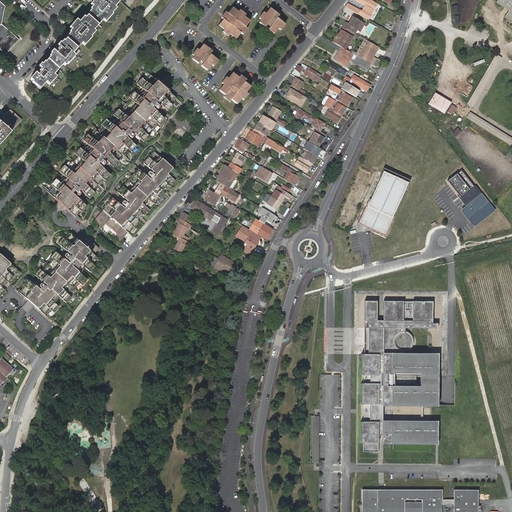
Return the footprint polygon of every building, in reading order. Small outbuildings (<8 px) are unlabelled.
[(37,65),(34,68),(37,70),(38,71),(36,73),(35,72),(30,78),(32,81),(37,86),(38,85),(41,87),(46,82),(47,83),(50,80),(51,81),(52,82),(57,76),(56,76),(54,74),(56,72),(54,70),(57,67),(59,64),(61,66),(63,64),(65,65),(67,63),(68,64),(73,59),(72,58),(71,57),(74,54),(73,53),(75,51),(73,49),(75,46),(77,48),(81,43),(85,46),(87,43),(92,37),(91,37),(96,31),(94,30),(96,27),(94,25),(97,23),(99,20),(101,22),(103,19),(104,21),(107,18),(108,19),(113,14),(112,13),(117,8),(115,7),(118,4),(116,3),(117,0),(93,0),(93,1),(95,3),(90,8),(91,9),(89,12),(90,12),(85,17),(84,16),(79,21),(76,19),(75,19),(76,20),(72,24),(73,26),(71,29),(70,30),(69,31),(70,32),(69,33),(68,34),(68,35),(68,36),(63,42),(62,41),(59,44),(58,43),(57,45),(59,46),(58,47),(56,50),(54,51),(53,49),(52,50),(50,53),(48,56),(49,57),(44,62),(43,61),(41,64),(41,63),(38,65),(37,65)] [(377,4),(369,0),(368,0),(365,5),(364,5),(361,11),(359,14),(368,19),(377,4)] [(511,0),(497,0),(496,2),(509,11),(511,12),(511,0)] [(347,3),(345,6),(359,14),(361,11),(359,10),(360,10),(347,3)] [(226,17),(223,20),(219,25),(224,30),(222,32),(228,37),(230,34),(236,39),(241,33),(243,35),(245,32),(243,30),(245,27),(250,21),(244,17),(242,15),(243,13),(240,10),(238,12),(233,8),(228,14),(226,12),(223,15),(226,17)] [(278,18),(279,17),(276,14),(277,13),(271,8),(266,14),(264,12),(262,15),(264,17),(261,20),(259,23),(265,28),(267,25),(270,27),(268,30),(274,34),(278,28),(281,30),(285,24),(278,18)] [(346,22),(344,27),(356,33),(359,35),(361,30),(364,32),(366,27),(364,26),(365,24),(353,17),(349,24),(346,22)] [(344,27),(340,34),(341,34),(336,43),(342,47),(343,47),(346,50),(354,37),(356,33),(344,27)] [(4,29),(0,38),(0,48),(6,54),(18,41),(4,29)] [(381,48),(369,41),(361,55),(371,61),(377,50),(379,51),(381,48)] [(197,53),(194,56),(192,59),(198,64),(200,61),(203,63),(201,66),(207,70),(211,65),(213,66),(218,60),(210,54),(210,53),(207,51),(209,49),(203,45),(198,50),(197,49),(195,51),(197,53)] [(343,47),(342,47),(335,59),(346,66),(353,54),(351,52),(346,50),(343,47)] [(371,61),(361,55),(360,57),(362,58),(370,63),(371,61)] [(468,104),(471,106),(500,56),(497,55),(468,104)] [(360,57),(357,56),(353,62),(358,65),(362,58),(360,57)] [(362,58),(358,65),(367,71),(371,64),(370,63),(362,58)] [(339,67),(332,62),(331,64),(332,64),(331,67),(325,78),(331,81),(335,74),(337,71),(339,67)] [(302,64),(301,67),(318,76),(320,78),(321,78),(323,79),(325,77),(311,69),(311,68),(302,64)] [(301,67),(298,65),(295,69),(299,73),(302,71),(304,72),(303,73),(309,77),(315,80),(318,82),(320,78),(318,76),(301,67)] [(339,67),(337,71),(340,72),(347,75),(348,72),(339,67)] [(97,131),(94,128),(89,134),(87,133),(82,139),(85,142),(85,143),(87,143),(88,145),(83,150),(79,147),(74,153),(76,154),(72,159),(71,161),(70,160),(65,166),(64,164),(59,171),(62,173),(62,175),(64,175),(65,176),(60,182),(56,178),(51,184),(52,185),(48,190),(47,191),(58,201),(64,206),(75,216),(75,215),(76,214),(80,209),(81,210),(86,204),(83,201),(83,200),(82,200),(77,196),(82,190),(84,192),(84,193),(85,193),(88,195),(93,189),(92,189),(97,183),(98,182),(102,176),(103,178),(108,171),(98,162),(99,160),(100,161),(101,161),(102,161),(102,160),(103,161),(104,161),(105,161),(106,161),(106,160),(106,159),(111,164),(116,157),(115,157),(119,152),(120,150),(122,153),(128,147),(133,141),(129,137),(129,136),(131,137),(132,138),(133,138),(134,137),(134,136),(134,135),(134,134),(132,133),(134,132),(144,140),(149,135),(148,134),(158,122),(159,123),(164,117),(153,108),(155,106),(156,106),(156,107),(157,107),(157,106),(158,106),(158,107),(159,107),(160,107),(161,107),(161,106),(162,106),(162,105),(166,108),(171,103),(170,101),(175,96),(147,71),(142,77),(140,76),(135,81),(138,84),(138,86),(139,85),(141,87),(136,93),(132,89),(127,95),(129,98),(125,103),(124,104),(119,109),(118,108),(113,113),(117,117),(112,122),(110,121),(110,120),(109,120),(105,117),(100,123),(102,125),(98,129),(97,131)] [(243,96),(245,92),(250,87),(244,82),(245,80),(243,78),(241,80),(238,78),(232,73),(227,79),(225,77),(221,83),(223,85),(219,91),(224,95),(222,97),(225,99),(227,97),(230,100),(236,104),(241,98),(243,100),(245,97),(243,96)] [(342,78),(335,74),(331,81),(338,86),(342,78)] [(365,87),(369,89),(371,85),(354,75),(350,82),(364,90),(365,87)] [(304,82),(295,77),(293,81),(294,82),(291,86),(299,90),(304,82)] [(353,97),(331,84),(329,88),(335,91),(338,93),(335,98),(338,100),(348,106),(353,97)] [(286,97),(301,105),(306,97),(291,89),(286,97)] [(451,102),(435,93),(429,104),(445,113),(451,102)] [(335,100),(330,97),(325,106),(342,116),(346,108),(338,104),(335,108),(332,106),(335,100)] [(449,111),(453,113),(458,104),(454,102),(449,111)] [(274,117),(272,120),(273,120),(276,122),(281,125),(282,124),(283,121),(277,117),(280,111),(274,108),(273,111),(271,110),(268,114),(274,117)] [(0,144),(22,120),(10,109),(0,120),(0,144)] [(326,114),(338,122),(342,116),(329,109),(326,114)] [(295,114),(294,116),(300,119),(301,119),(301,120),(303,115),(310,119),(315,122),(314,123),(313,125),(312,126),(316,128),(321,131),(326,123),(315,117),(312,115),(312,116),(300,110),(298,113),(297,112),(295,114)] [(272,120),(261,114),(257,121),(270,129),(271,129),(276,122),(273,120),(272,120)] [(511,140),(469,114),(467,117),(511,144),(511,140)] [(270,129),(257,121),(253,128),(264,135),(265,136),(270,129)] [(316,128),(309,141),(318,146),(321,142),(320,142),(321,140),(322,140),(326,134),(321,131),(316,128)] [(458,128),(453,133),(456,137),(462,132),(458,128)] [(264,135),(253,129),(252,132),(251,133),(249,133),(246,138),(257,146),(260,141),(264,135)] [(264,135),(260,141),(265,144),(268,138),(265,136),(264,135)] [(249,144),(247,143),(247,144),(239,139),(235,147),(242,151),(244,148),(246,149),(249,144)] [(283,153),(286,148),(270,139),(267,144),(283,153)] [(309,141),(308,140),(303,148),(306,150),(316,156),(318,153),(318,154),(322,148),(318,146),(309,141)] [(168,183),(178,170),(151,147),(141,159),(147,164),(146,166),(145,165),(144,165),(143,164),(143,165),(142,165),(142,166),(142,167),(143,168),(143,169),(142,171),(136,165),(116,189),(122,194),(121,196),(120,195),(119,195),(119,194),(118,194),(117,194),(117,195),(116,195),(116,196),(117,197),(118,198),(117,200),(111,195),(100,208),(103,210),(95,219),(118,241),(138,218),(137,217),(142,211),(143,212),(163,188),(162,187),(167,182),(168,183)] [(316,156),(306,150),(303,153),(306,155),(303,159),(312,164),(315,159),(316,156)] [(231,162),(228,167),(237,171),(239,173),(242,169),(239,167),(245,158),(237,152),(231,162)] [(245,152),(243,156),(253,162),(255,158),(245,152)] [(281,158),(279,162),(286,167),(289,162),(281,158)] [(221,179),(219,182),(225,186),(229,188),(232,183),(229,181),(234,171),(228,167),(225,165),(221,172),(222,172),(221,174),(220,174),(218,177),(221,179)] [(256,174),(255,175),(267,182),(272,173),(262,167),(261,166),(256,174)] [(413,179),(386,167),(383,175),(384,175),(373,198),(371,197),(360,221),(387,234),(396,216),(394,215),(408,187),(409,187),(413,179)] [(286,180),(294,185),(298,178),(298,177),(299,175),(290,169),(288,172),(290,173),(286,180)] [(447,181),(467,208),(482,197),(461,170),(447,181)] [(219,193),(220,194),(224,186),(218,182),(212,191),(207,188),(202,196),(213,203),(219,193)] [(220,194),(224,196),(226,194),(231,197),(230,197),(235,200),(239,194),(229,188),(225,186),(224,186),(220,194)] [(283,200),(287,193),(281,188),(279,191),(275,190),(271,197),(279,202),(281,199),(283,200)] [(271,197),(267,194),(264,198),(263,200),(265,202),(267,204),(271,197)] [(274,213),(281,203),(279,202),(271,197),(267,204),(265,202),(263,200),(259,206),(261,207),(273,215),(274,213)] [(476,227),(496,212),(488,202),(487,203),(482,197),(467,208),(464,211),(467,215),(469,213),(473,218),(471,220),(476,227)] [(229,220),(194,199),(189,207),(211,221),(215,214),(222,218),(213,232),(219,236),(229,220)] [(230,216),(236,207),(232,205),(231,204),(231,205),(230,207),(225,213),(226,214),(230,216)] [(273,215),(261,207),(257,214),(261,216),(261,217),(259,221),(264,224),(266,221),(269,222),(269,221),(271,222),(274,219),(276,220),(277,217),(273,215)] [(180,218),(189,224),(191,220),(189,218),(190,216),(183,213),(180,218)] [(187,227),(200,234),(202,231),(189,224),(180,218),(177,222),(179,223),(173,234),(179,238),(174,247),(179,251),(185,241),(186,237),(182,235),(187,227)] [(249,229),(258,235),(259,233),(253,230),(258,222),(263,226),(264,224),(259,221),(256,219),(249,229)] [(253,230),(259,233),(265,237),(267,233),(266,233),(268,229),(263,226),(258,222),(253,230)] [(73,290),(75,289),(79,283),(82,286),(87,280),(80,273),(85,268),(90,273),(96,267),(93,264),(98,259),(93,255),(98,249),(97,248),(96,246),(95,245),(92,244),(90,244),(86,248),(70,234),(65,239),(64,238),(59,244),(62,247),(62,249),(64,249),(67,251),(66,253),(63,251),(62,251),(62,252),(61,251),(60,251),(59,251),(58,252),(58,253),(59,254),(51,247),(46,253),(46,254),(36,265),(35,265),(30,271),(38,277),(36,277),(36,278),(35,280),(37,281),(37,282),(37,283),(39,286),(38,287),(32,282),(32,281),(31,281),(28,278),(22,284),(23,285),(18,291),(19,291),(26,298),(29,300),(31,303),(34,305),(46,316),(47,314),(51,310),(54,313),(59,307),(54,302),(59,296),(67,303),(72,298),(69,295),(73,290)] [(248,240),(247,241),(243,249),(250,254),(258,241),(247,235),(245,238),(248,240)] [(0,295),(5,290),(3,287),(8,282),(10,284),(21,272),(16,267),(15,266),(14,266),(0,253),(0,295)] [(239,265),(219,254),(212,268),(222,273),(223,270),(233,275),(239,265)] [(206,277),(217,283),(219,279),(208,274),(206,277)] [(26,298),(19,291),(17,293),(25,299),(26,298)] [(31,303),(29,300),(25,304),(22,307),(25,310),(28,313),(31,309),(34,305),(31,303)] [(367,329),(376,329),(376,356),(367,356),(366,453),(379,453),(379,440),(379,437),(382,437),(382,440),(433,440),(433,422),(423,422),(423,407),(433,407),(433,387),(421,387),(421,374),(433,375),(433,355),(405,355),(405,352),(409,351),(411,350),(412,348),(414,344),(414,341),(414,338),(413,335),(410,332),(406,331),(406,329),(437,329),(437,325),(432,324),(433,314),(413,313),(413,321),(404,321),(404,313),(384,313),(384,322),(377,322),(377,302),(367,302),(367,329)] [(384,302),(384,313),(404,313),(404,302),(384,302)] [(413,313),(433,314),(433,303),(413,303),(413,313)] [(367,356),(376,356),(376,329),(367,329),(367,356)] [(0,386),(1,386),(0,385),(7,377),(6,377),(13,369),(1,358),(0,358),(0,386)] [(433,375),(421,374),(421,387),(433,387),(433,375)] [(363,511),(363,491),(441,491),(442,490),(362,490),(361,511),(363,511)] [(477,511),(478,490),(453,490),(453,499),(453,504),(453,511),(477,511)] [(441,511),(441,491),(363,491),(363,511),(441,511)]
